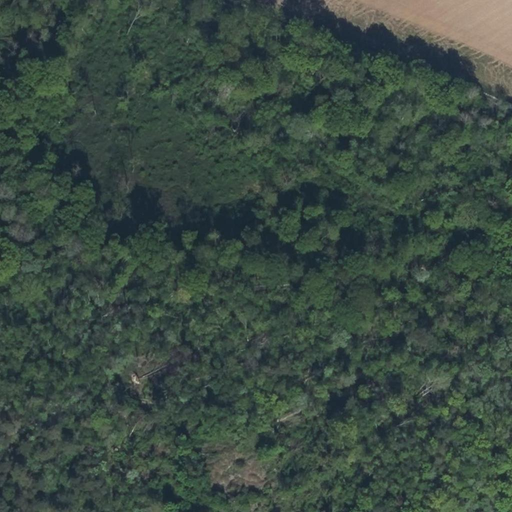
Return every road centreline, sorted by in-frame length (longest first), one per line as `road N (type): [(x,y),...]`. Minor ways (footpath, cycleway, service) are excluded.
road 1 (track): [(511,104),(226,0)]
road 2 (track): [(0,431),(135,403),(230,407),(273,420)]
road 3 (track): [(273,420),(360,383),(462,363),(511,366)]
